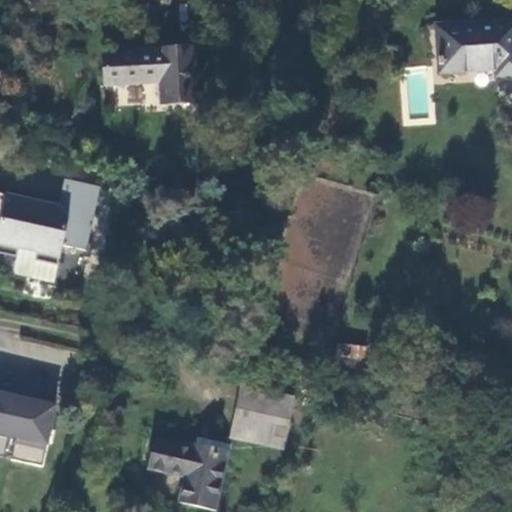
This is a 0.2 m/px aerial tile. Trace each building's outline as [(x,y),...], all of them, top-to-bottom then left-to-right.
[(511,77),(511,21),(438,29),(441,74),(495,70),(495,78),(511,77)] [(193,52),(105,56),(107,85),(161,83),(162,103),(196,102),(193,52)] [(90,257),(103,193),(69,187),(64,211),(43,207),(42,214),(31,212),(32,206),(0,200),(0,258),(21,263),(23,257),(39,260),(38,267),(66,272),(69,252),(90,257)] [(366,352),(337,348),(334,368),(364,373),(366,352)] [(245,385),(240,408),(288,419),(293,396),(245,385)] [(0,437),(9,440),(9,437),(14,438),(9,461),(41,467),(54,401),(23,395),(22,400),(0,395),(0,437)] [(236,429),(284,440),(288,419),(240,408),(236,429)] [(176,505),(210,511),(214,511),(229,449),(191,441),(191,444),(155,436),(147,470),(183,478),(176,505)]
